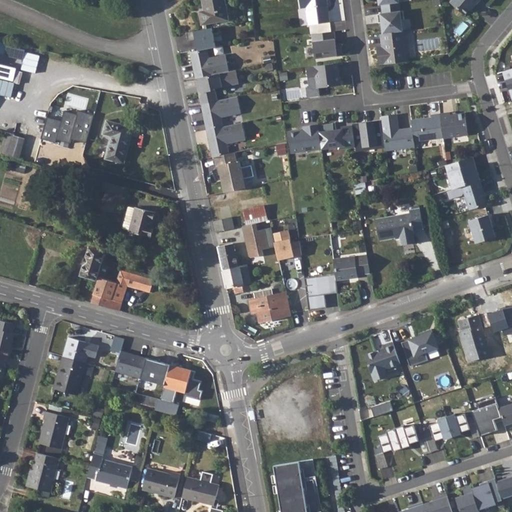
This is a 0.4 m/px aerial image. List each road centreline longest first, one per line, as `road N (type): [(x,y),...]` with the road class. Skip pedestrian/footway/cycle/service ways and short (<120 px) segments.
road 1 (residential): [(155,0),(226,349)]
road 2 (residential): [(355,0),(371,90),(477,85)]
road 3 (residential): [(333,327),(511,265)]
road 4 (residential): [(48,302),(0,484)]
road 5 (residential): [(48,302),(226,349)]
road 6 (residential): [(361,497),(333,327)]
road 7 (residential): [(226,349),(256,511)]
road 8 (residential): [(511,450),(361,497)]
